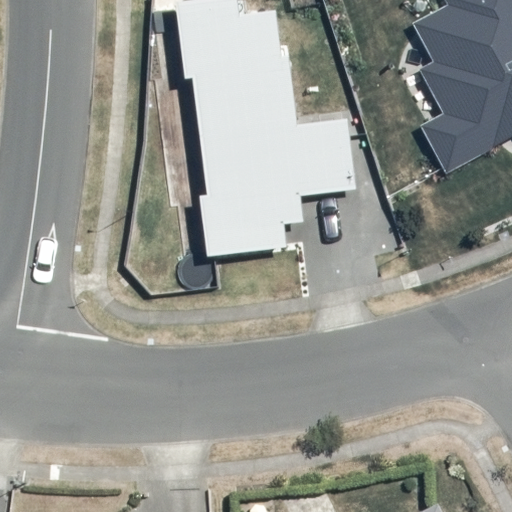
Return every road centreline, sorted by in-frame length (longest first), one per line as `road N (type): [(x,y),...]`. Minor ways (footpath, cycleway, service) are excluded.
road 1 (residential): [(6,386),(247,390),(370,369),(500,332)]
road 2 (residential): [(52,0),(6,386)]
